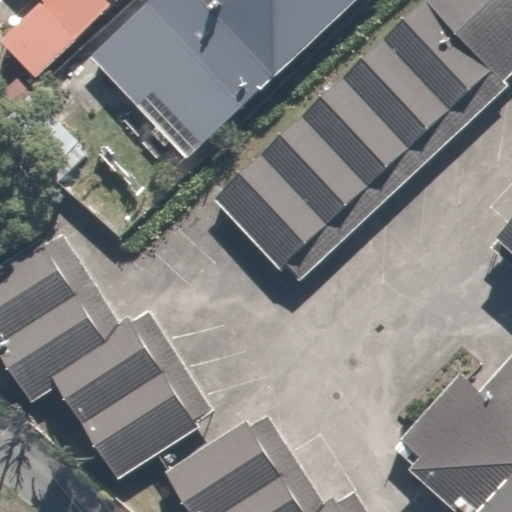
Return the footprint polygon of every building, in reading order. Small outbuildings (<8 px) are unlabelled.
[(19,0),(0,20),(0,47),(38,83),(65,55),(115,0),(19,0)] [(115,0),(65,55),(127,113),(145,93),(211,154),(354,0),(115,0)] [(511,74),(511,0),(428,0),(214,202),(281,273),(287,267),(302,282),(508,88),(503,83),(511,74)] [(511,226),(496,242),(511,258),(511,226)] [(130,318),(119,326),(62,235),(45,246),(40,238),(0,263),(0,357),(31,406),(58,389),(117,482),(201,429),(196,421),(214,410),(151,312),(133,323),(130,318)] [(511,511),(511,353),(480,392),(461,374),(400,441),(421,460),(408,473),(449,511),(511,511)] [(337,499),(326,507),(269,416),(250,429),(245,423),(167,474),(190,511),(370,511),(358,493),(340,504),(337,499)]
